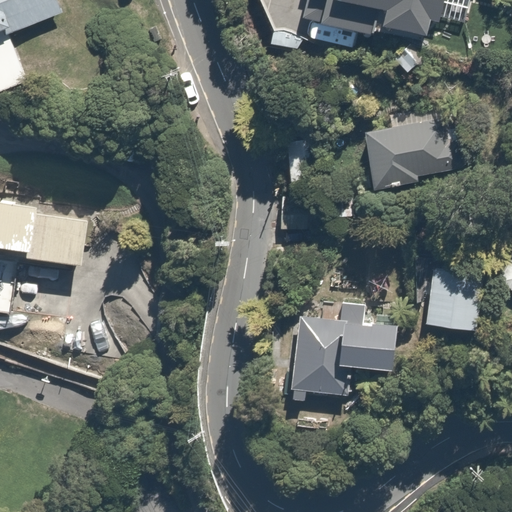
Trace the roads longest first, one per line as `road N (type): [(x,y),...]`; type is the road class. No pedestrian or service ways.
road 1 (residential): [(278,511),(239,473),(229,368),(248,236),(247,157),(192,0)]
road 2 (residential): [(511,434),(481,437),(430,459),(354,511)]
